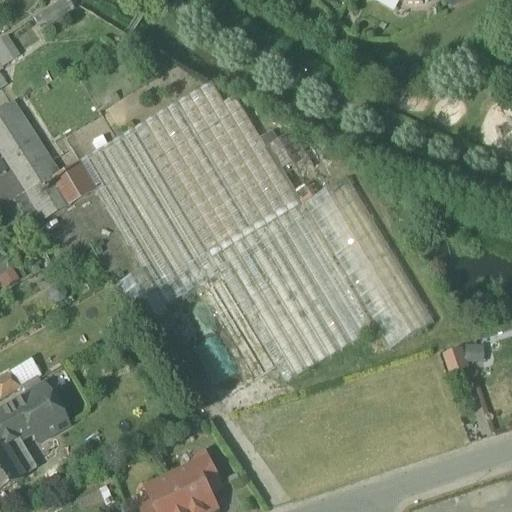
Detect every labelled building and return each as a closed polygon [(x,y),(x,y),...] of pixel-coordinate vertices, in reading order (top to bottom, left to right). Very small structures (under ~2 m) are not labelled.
[(407,0),(410,1),(409,11),(436,14),(436,3),(441,0),(407,0)] [(0,153),(47,230),(77,212),(102,197),(148,276),(119,293),(146,338),(179,319),(169,302),(207,280),(263,376),(276,368),(288,389),(381,335),(395,358),(445,328),(355,176),(335,188),(306,204),(276,151),(241,95),(229,102),(219,85),(83,165),(60,178),(17,108),(0,118),(0,153)] [(335,188),(304,135),(276,151),(306,204),(335,188)] [(466,352),(446,358),(453,383),(473,378),(466,352)] [(0,411),(0,505),(33,486),(14,454),(36,441),(41,449),(76,428),(68,414),(50,383),(0,411)] [(230,493),(211,453),(197,459),(202,469),(178,481),(192,511),(224,511),(219,499),(230,493)] [(192,511),(178,481),(150,494),(157,507),(146,511),(192,511)]
